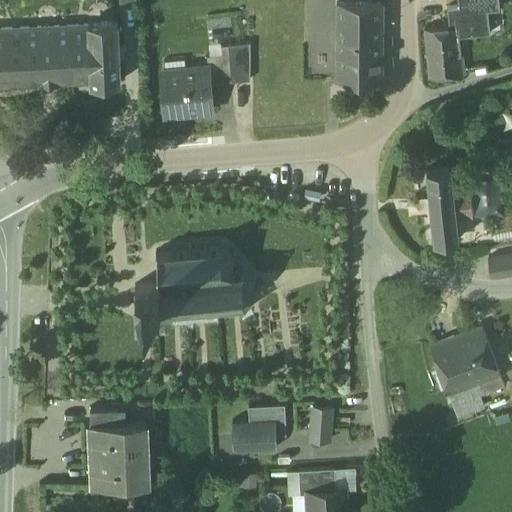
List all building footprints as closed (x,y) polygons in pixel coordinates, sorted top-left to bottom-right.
[(77,0),(55,0),(57,22),(79,22),(77,0)] [(498,0),(454,0),(457,25),(458,25),(459,31),(502,26),(498,0)] [(383,1),(337,1),(336,79),(382,79),(383,1)] [(118,18),(88,19),(88,21),(91,78),(91,80),(121,79),(118,18)] [(57,22),(0,24),(0,81),(91,78),(88,21),(79,22),(57,22)] [(457,25),(425,28),(429,76),(463,73),(459,31),(458,25),(457,25)] [(279,38),(255,50),(260,60),(283,47),(279,38)] [(250,42),(228,44),(232,81),(250,79),(250,42)] [(228,44),(221,45),(222,54),(207,55),(208,68),(210,68),(211,83),(232,81),(228,44)] [(208,68),(164,72),(168,111),(213,107),(211,83),(210,68),(208,68)] [(452,163),(427,165),(430,196),(426,196),(427,207),(431,206),(434,237),(459,234),(457,214),(473,212),(470,182),(453,184),(453,176),(457,176),(456,166),(452,166),(452,163)] [(205,248),(191,249),(191,245),(188,245),(189,250),(176,251),(175,246),(173,246),(173,251),(159,252),(156,249),(154,251),(158,254),(160,281),(135,283),(136,307),(146,306),(146,309),(149,312),(153,311),(156,308),(156,305),(159,305),(160,308),(162,308),(163,313),(165,312),(165,307),(178,306),(178,311),(181,311),(180,306),(194,305),(195,310),(197,310),(196,305),(209,304),(210,310),(213,309),(212,303),(222,302),(223,307),(225,306),(224,302),(233,301),(234,305),(236,305),(236,301),(244,300),(246,304),(248,303),(246,299),(252,291),(257,293),(257,290),(253,289),(252,279),(256,277),(255,275),(251,277),(244,271),(245,267),(243,266),(242,270),(233,271),(232,257),(236,255),(235,253),(231,255),(223,248),(224,244),(222,243),(220,247),(207,248),(207,244),(204,244),(205,248)] [(511,252),(488,256),(491,275),(511,272),(511,252)] [(482,324),(431,343),(449,392),(501,373),(482,324)] [(118,403),(90,404),(91,418),(93,480),(148,477),(146,417),(118,418),(118,403)] [(331,405),(313,404),(311,439),(329,440),(331,405)] [(276,417),(232,419),(234,447),(277,445),(276,417)] [(335,466),(299,468),(300,492),(308,491),(308,490),(336,488),(335,466)] [(336,488),(308,490),(308,491),(309,511),(345,511),(344,488),(336,488)]
